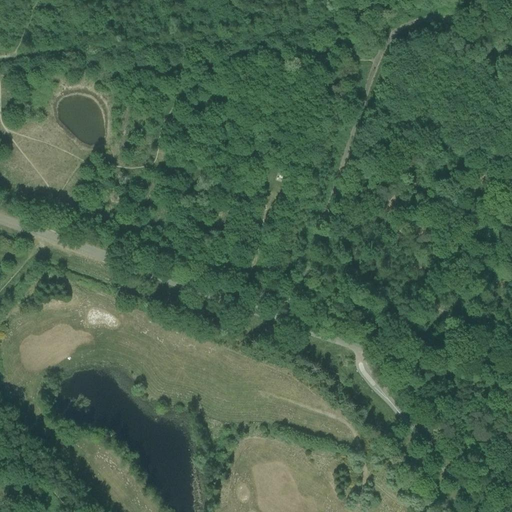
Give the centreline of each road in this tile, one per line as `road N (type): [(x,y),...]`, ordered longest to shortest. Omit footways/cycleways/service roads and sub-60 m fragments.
road 1 (unclassified): [(287,323),(380,55),(391,33),(424,20)]
road 2 (unclassified): [(287,323),(0,221)]
road 3 (unclassified): [(511,403),(287,323)]
